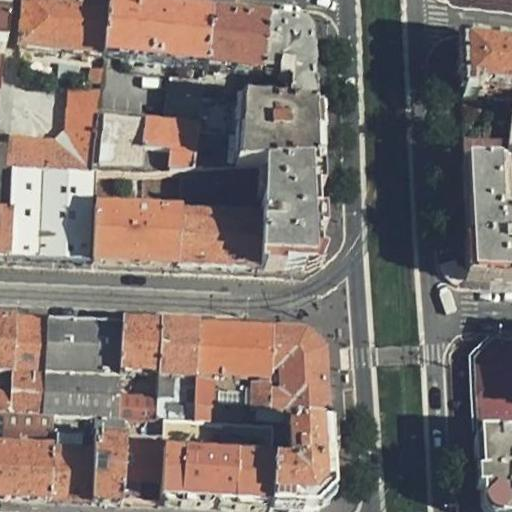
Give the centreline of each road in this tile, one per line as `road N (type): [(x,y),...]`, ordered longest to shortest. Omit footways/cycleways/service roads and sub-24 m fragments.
road 1 (residential): [(312,289),(0,277)]
road 2 (secondary): [(429,312),(414,17)]
road 3 (secondary): [(355,249),(370,511)]
road 4 (secondary): [(345,1),(355,249)]
road 5 (secondary): [(442,511),(429,312)]
